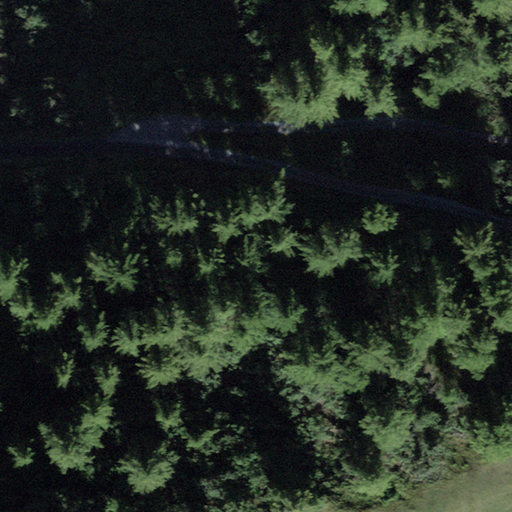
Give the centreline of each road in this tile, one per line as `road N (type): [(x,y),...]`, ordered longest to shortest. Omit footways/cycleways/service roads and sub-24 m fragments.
road 1 (track): [(0,149),(168,147),(511,225)]
road 2 (track): [(27,148),(162,126),(511,124)]
